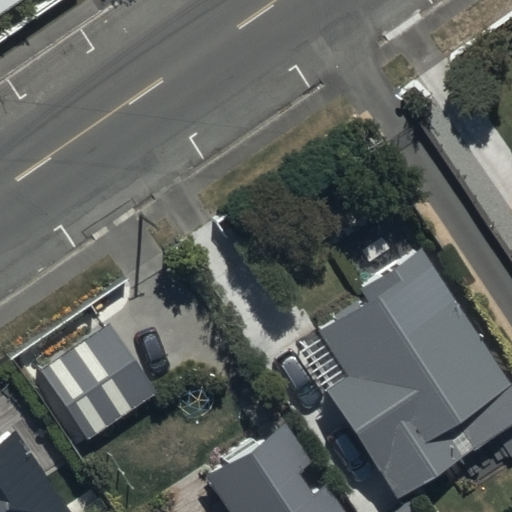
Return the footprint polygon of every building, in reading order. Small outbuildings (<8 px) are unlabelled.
[(312,326),(342,371),(320,385),(393,495),(511,416),(511,387),(452,298),(422,253),(415,241),(349,284),(357,296),(312,326)] [(38,368),(84,437),(151,392),(105,324),(38,368)] [(341,511),(279,419),(199,472),(225,511),(341,511)] [(0,511),(66,511),(56,496),(13,431),(0,439),(0,511)] [(385,511),(412,511),(405,500),(385,511)]
